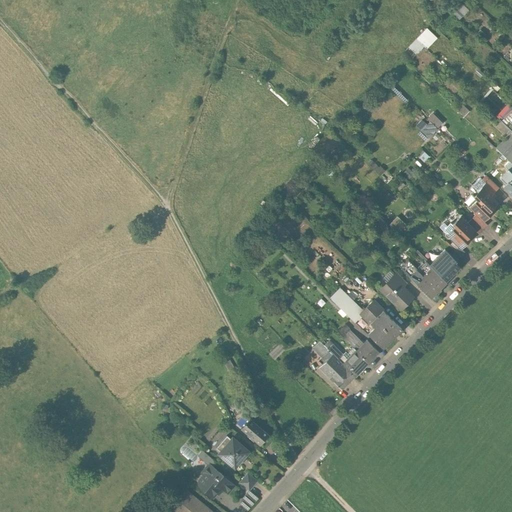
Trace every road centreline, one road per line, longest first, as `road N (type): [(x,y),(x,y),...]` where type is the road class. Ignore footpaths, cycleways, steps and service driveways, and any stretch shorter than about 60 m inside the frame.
road 1 (tertiary): [(260,511),(511,241)]
road 2 (track): [(165,204),(303,465)]
road 3 (track): [(0,23),(165,204)]
road 4 (track): [(232,0),(165,204)]
